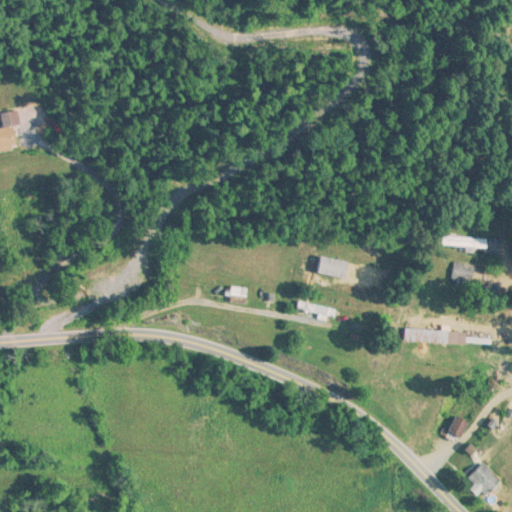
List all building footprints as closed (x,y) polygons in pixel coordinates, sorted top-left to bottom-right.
[(493,63),(511,63),(511,51),(493,51),(493,63)] [(4,129),(0,129),(0,151),(21,149),(16,112),(2,114),(4,129)] [(446,250),(489,250),(489,239),(446,239),(446,250)] [(318,276),(348,280),(350,262),(320,258),(318,276)] [(489,288),(489,266),(452,266),(452,288),(489,288)] [(249,290),(232,288),(231,304),(247,305),(249,290)] [(449,432),(461,439),(469,425),(457,418),(449,432)] [(487,499),(502,484),(483,466),(468,481),(487,499)]
